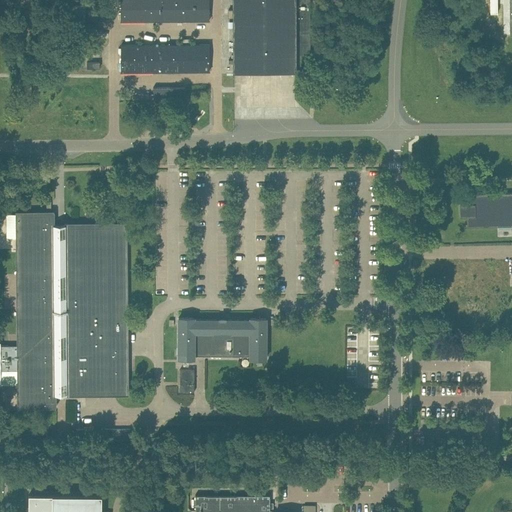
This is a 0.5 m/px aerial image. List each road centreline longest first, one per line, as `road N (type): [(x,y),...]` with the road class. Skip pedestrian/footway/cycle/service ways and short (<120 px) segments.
road 1 (unclassified): [(394,511),(393,130),(401,0)]
road 2 (unknown): [(107,0),(111,145)]
